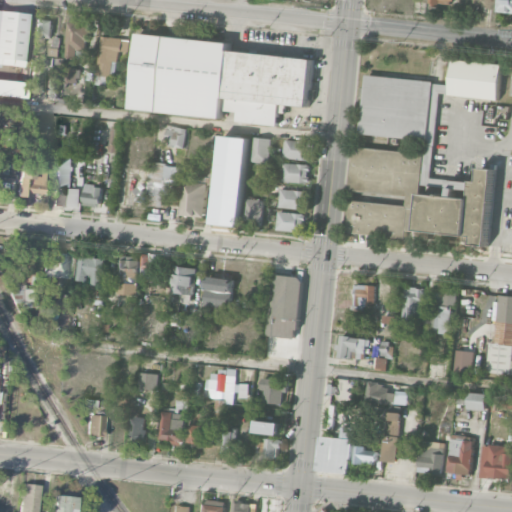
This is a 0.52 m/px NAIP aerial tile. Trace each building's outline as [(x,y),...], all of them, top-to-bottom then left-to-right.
[(511,12),(496,11),(496,0),(511,0),(511,12)] [(0,10),(0,95),(26,98),(27,83),(0,79),(0,64),(22,66),(27,13),(0,10)] [(36,18),(34,42),(43,43),(44,34),(50,35),(52,20),(36,18)] [(68,22),(66,57),(76,58),(77,49),(85,49),(86,40),(88,40),(89,23),(82,23),(82,20),(77,19),(76,22),(68,22)] [(138,32),(130,108),(222,118),(223,109),(238,111),(237,121),(277,125),(279,112),(284,112),(285,103),(309,106),(314,59),(229,49),(230,42),(138,32)] [(97,74),(115,77),(118,50),(128,52),(130,39),(101,35),(97,74)] [(449,94),(453,59),(503,64),(499,99),(449,94)] [(30,92),(33,65),(43,66),(40,93),(30,92)] [(50,66),(47,98),(57,98),(59,67),(50,66)] [(63,82),(84,82),(84,70),(77,70),(77,68),(63,67),(63,82)] [(360,132),(366,74),(434,81),(428,139),(360,132)] [(167,124),(187,128),(183,148),(168,145),(169,137),(165,136),(167,124)] [(121,127),(118,152),(108,151),(111,126),(121,127)] [(253,136),(251,161),(269,162),(271,138),(253,136)] [(283,157),(309,160),(309,159),(311,159),(312,154),(310,154),(311,141),(286,139),(286,141),(284,141),(283,157)] [(353,145),(349,190),(408,196),(407,205),(352,200),(349,232),(407,238),(408,230),(474,236),(474,244),(488,246),(495,169),(481,167),(480,181),(473,180),(471,198),(421,193),(425,153),(353,145)] [(53,206),(80,206),(80,188),(71,188),(71,158),(55,157),(55,171),(54,171),(53,206)] [(0,186),(10,188),(13,167),(7,166),(8,160),(0,158),(0,186)] [(146,204),(152,161),(166,162),(165,165),(183,167),(181,186),(171,185),(170,195),(162,194),(161,206),(146,204)] [(282,181),(307,182),(307,181),(310,182),(310,176),(308,176),(308,171),(310,171),(311,165),(309,165),(309,164),(283,162),(282,181)] [(17,196),(28,197),(28,193),(42,194),(43,185),(32,184),(33,166),(20,165),(17,196)] [(185,181),(181,214),(205,217),(208,183),(185,181)] [(83,204),(100,206),(103,186),(95,185),(95,184),(85,183),(83,201),(84,201),(83,204)] [(279,207),(304,209),(304,208),(307,208),(307,203),(305,203),(305,196),(307,196),(308,192),(306,192),(306,190),(281,188),(279,207)] [(243,225),(245,198),(264,199),(261,227),(243,225)] [(277,229),(302,231),(302,230),(304,231),(305,225),(303,225),(304,219),(305,220),(306,215),(304,215),(304,213),(278,211),(277,229)] [(44,251),(42,276),(65,278),(68,254),(44,251)] [(142,253),(141,276),(157,277),(157,265),(150,264),(150,253),(142,253)] [(79,255),(77,279),(85,280),(86,274),(92,274),(91,284),(102,285),(104,258),(79,255)] [(139,256),(137,295),(118,293),(118,283),(119,283),(121,255),(139,256)] [(176,265),(175,278),(173,278),(172,291),(193,294),(196,267),(176,265)] [(265,335),(272,273),(300,276),(304,280),(297,338),(265,335)] [(27,276),(38,276),(38,286),(27,285),(27,276)] [(209,276),(234,279),(231,308),(205,305),(209,276)] [(355,284),(353,309),(364,309),(364,306),(374,307),(376,285),(355,284)] [(434,296),(430,331),(449,333),(451,310),(450,310),(451,304),(457,305),(459,286),(444,285),(443,297),(434,296)] [(405,286),(403,322),(410,322),(410,317),(421,317),(422,300),(424,301),(424,288),(417,288),(417,286),(405,286)] [(32,304),(32,289),(11,290),(11,304),(32,304)] [(511,294),(500,294),(495,342),(490,341),(487,371),(511,373),(511,294)] [(95,303),(96,295),(105,296),(103,305),(95,303)] [(181,325),(182,314),(172,313),(172,325),(181,325)] [(384,322),(384,314),(397,315),(397,323),(384,322)] [(339,357),(349,358),(349,357),(364,358),(366,345),(369,345),(370,339),(341,335),(339,357)] [(381,340),(390,341),(389,355),(381,355),(381,350),(380,350),(381,340)] [(474,351),(472,374),(454,373),(456,349),(474,351)] [(375,369),(376,367),(374,367),(375,356),(388,358),(386,370),(375,369)] [(206,397),(215,397),(215,411),(224,412),(225,403),(235,404),(236,397),(248,398),(249,383),(236,383),(237,370),(207,369),(206,397)] [(139,388),(140,371),(159,373),(158,390),(139,388)] [(263,377),(261,389),(265,389),(263,401),(282,404),(284,391),(288,391),(289,380),(263,377)] [(369,381),(366,399),(394,404),(396,393),(389,392),(389,388),(383,386),(383,383),(369,381)] [(187,391),(178,391),(177,402),(186,402),(187,391)] [(467,391),(467,403),(456,403),(456,391),(467,391)] [(470,391),(488,393),(487,410),(468,408),(470,391)] [(99,407),(100,400),(86,399),(85,406),(99,407)] [(401,412),(387,411),(385,461),(399,462),(401,412)] [(174,412),(162,412),(161,441),(185,442),(186,429),(173,428),(174,412)] [(147,415),(132,413),(129,441),(145,443),(147,415)] [(87,435),(104,436),(105,416),(88,415),(87,435)] [(283,422),(260,421),(259,433),(283,434),(283,422)] [(207,444),(208,425),(192,425),(191,443),(207,444)] [(321,436),(317,471),(350,474),(354,427),(342,426),(341,437),(321,436)] [(223,451),(237,452),(238,431),(224,431),(223,451)] [(474,474),(475,436),(451,435),(450,473),(474,474)] [(281,439),(267,438),(266,457),(280,458),(281,439)] [(264,453),(265,442),(254,441),(253,452),(264,453)] [(420,472),(444,473),(445,441),(421,441),(420,472)] [(507,445),(489,444),(488,477),(511,478),(511,453),(506,453),(507,445)] [(355,463),(377,464),(377,446),(355,445),(355,463)] [(37,511),(39,485),(21,484),(19,511),(37,511)] [(73,511),(74,496),(53,495),(51,511),(73,511)] [(258,511),(281,511),(282,498),(260,497),(258,511)] [(224,511),(226,501),(205,499),(204,511),(224,511)] [(251,511),(251,503),(233,502),(233,511),(251,511)]
